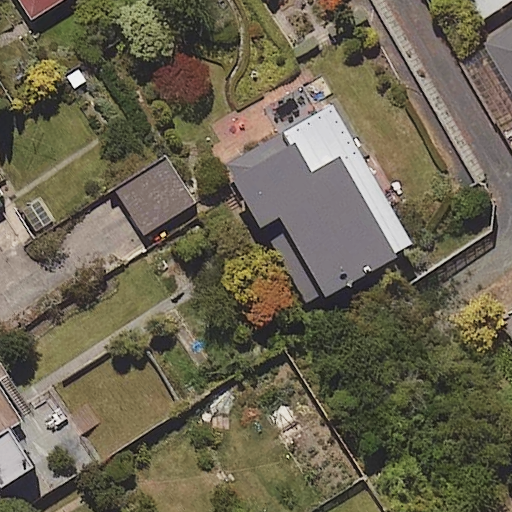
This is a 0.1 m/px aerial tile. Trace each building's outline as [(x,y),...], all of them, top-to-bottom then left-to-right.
[(69,0),(17,0),(31,23),(69,0)] [(511,30),(461,57),(496,123),(511,114),(511,30)] [(423,253),(340,105),(233,166),(316,313),(423,253)] [(199,205),(175,163),(124,193),(148,234),(199,205)] [(31,412),(9,372),(0,376),(0,498),(45,474),(16,420),(31,412)]
